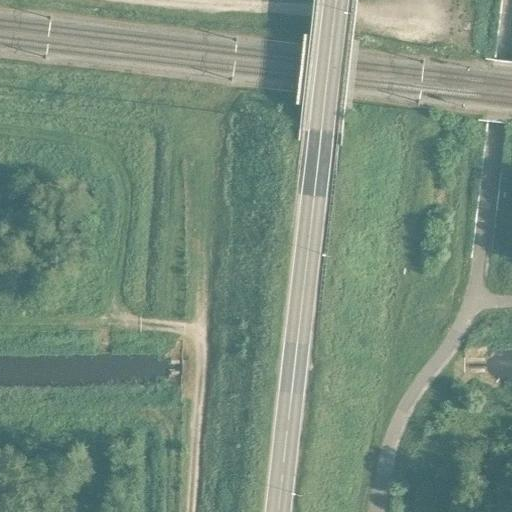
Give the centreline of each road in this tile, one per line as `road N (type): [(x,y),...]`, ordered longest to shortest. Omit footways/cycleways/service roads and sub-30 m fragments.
road 1 (track): [(469,0),(444,22),(396,25),(89,0)]
road 2 (secondary): [(277,511),(320,130)]
road 3 (secondary): [(336,0),(320,130)]
